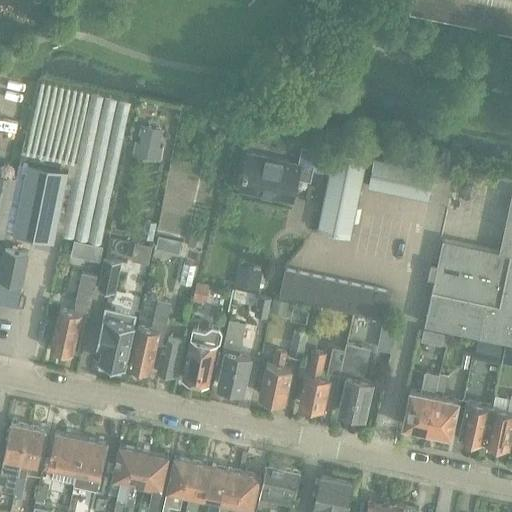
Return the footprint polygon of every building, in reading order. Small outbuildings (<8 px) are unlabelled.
[(511,0),(412,0),(410,11),(511,31),(511,0)] [(32,4),(31,15),(41,16),(42,5),(32,4)] [(158,154),(164,130),(143,125),(138,149),(158,154)] [(299,162),(296,178),(310,180),(311,181),(313,170),(317,151),(318,148),(302,145),(302,148),(299,162)] [(318,229),(351,236),(367,156),(335,150),(319,146),(318,151),(317,151),(313,170),(330,175),(318,229)] [(239,177),(237,185),(240,187),(240,190),(291,201),(296,179),(296,178),(299,162),(298,162),(247,152),(247,155),(242,176),(239,177)] [(430,199),(436,170),(423,168),(375,158),(369,187),(430,199)] [(22,189),(13,235),(14,235),(54,243),(55,243),(69,171),(27,163),(22,189)] [(0,175),(0,187),(15,191),(15,188),(14,188),(16,178),(0,175)] [(0,187),(0,199),(12,202),(15,191),(0,187)] [(443,239),(425,324),(511,342),(511,193),(500,251),(443,239)] [(0,199),(0,211),(10,214),(12,202),(0,199)] [(0,211),(0,224),(8,226),(9,217),(10,214),(0,211)] [(191,234),(189,246),(195,247),(197,235),(191,234)] [(159,235),(156,247),(158,248),(165,249),(167,237),(167,236),(159,235)] [(93,243),(90,259),(100,261),(103,245),(93,243)] [(0,303),(18,308),(29,252),(5,247),(0,273),(0,303)] [(231,249),(230,257),(240,259),(242,252),(231,249)] [(187,253),(180,284),(193,287),(200,256),(187,253)] [(99,290),(115,293),(122,262),(106,258),(99,290)] [(280,296),(293,299),(299,271),(286,269),(280,296)] [(237,270),(234,285),(259,290),(262,275),(237,270)] [(299,271),(293,299),(306,301),(312,274),(299,271)] [(84,328),(87,316),(89,316),(98,275),(83,272),(75,303),(76,304),(75,311),(60,308),(51,349),(73,354),(79,327),(84,328)] [(312,274),(306,301),(319,304),(325,277),(312,274)] [(325,277),(319,304),(332,307),(338,280),(325,277)] [(338,280),(332,307),(345,310),(351,282),(338,280)] [(206,303),(210,285),(197,282),(193,301),(206,303)] [(351,282),(345,310),(358,312),(363,285),(351,282)] [(363,285),(358,312),(371,315),(376,288),(363,285)] [(376,288),(371,315),(383,318),(389,291),(376,288)] [(268,318),(272,298),(258,296),(254,315),(268,318)] [(274,298),(271,311),(287,314),(290,302),(274,298)] [(152,328),(139,325),(129,367),(152,371),(158,344),(163,345),(172,302),(159,299),(152,328)] [(313,308),(311,318),(321,320),(323,310),(313,308)] [(100,360),(126,366),(137,316),(106,309),(103,319),(98,344),(103,345),(100,360)] [(383,321),(381,329),(393,332),(394,332),(396,323),(393,322),(383,320),(383,321)] [(296,330),(295,330),(289,356),(303,359),(308,333),(310,325),(298,322),(296,330)] [(232,323),(218,386),(245,391),(252,355),(241,353),(246,326),(232,323)] [(210,384),(211,380),(218,344),(221,342),(223,333),(220,328),(213,327),(206,331),(193,329),(182,378),(210,384)] [(441,345),(444,333),(424,329),(421,341),(441,345)] [(165,351),(161,350),(156,372),(175,376),(183,340),(168,337),(165,351)] [(478,341),(476,348),(485,350),(483,359),(500,363),(503,346),(478,341)] [(340,376),(347,378),(339,412),(365,418),(374,380),(365,378),(372,349),(347,343),(345,350),(340,376)] [(328,369),(327,373),(340,376),(345,350),(333,347),(328,369)] [(511,348),(506,347),(502,363),(511,365),(511,348)] [(273,362),(268,361),(260,395),(270,397),(271,401),(279,402),(282,399),(286,400),(293,366),(285,365),(288,352),(276,349),(273,362)] [(328,352),(314,350),(309,373),(307,373),(301,403),(325,408),(331,378),(323,376),(328,352)] [(403,426),(428,431),(440,374),(426,371),(422,392),(411,389),(403,426)] [(440,374),(428,431),(452,436),(460,400),(444,396),(448,376),(440,374)] [(492,407),(484,443),(510,449),(511,437),(511,393),(508,411),(492,407)] [(459,438),(484,443),(492,407),(467,402),(459,438)] [(5,495),(14,497),(29,425),(12,421),(4,458),(13,460),(5,495)] [(29,425),(14,497),(11,511),(19,511),(22,499),(30,464),(39,466),(46,429),(29,425)] [(57,431),(49,467),(54,469),(55,469),(53,478),(75,483),(77,474),(80,463),(85,437),(62,432),(57,431)] [(75,483),(75,484),(98,489),(100,478),(101,479),(108,442),(85,437),(80,463),(77,474),(75,483)] [(113,511),(122,511),(135,448),(120,444),(109,494),(117,496),(113,511)] [(135,448),(122,511),(133,511),(136,498),(135,498),(137,485),(145,487),(152,451),(135,448)] [(152,451),(145,487),(153,488),(149,506),(158,508),(170,455),(152,451)] [(181,509),(184,495),(191,460),(175,456),(163,510),(169,511),(170,506),(181,509)] [(191,460),(184,495),(193,497),(192,500),(189,499),(186,511),(197,511),(200,498),(208,463),(191,460)] [(208,463),(200,498),(214,501),(213,505),(209,504),(207,511),(217,511),(228,468),(208,463)] [(294,507),(301,472),(267,464),(259,499),(294,507)] [(228,468),(217,511),(228,511),(230,505),(236,506),(244,471),(228,468)] [(244,471),(236,506),(234,511),(253,511),(261,475),(244,471)] [(321,476),(313,511),(346,511),(353,483),(321,476)] [(36,496),(46,498),(48,486),(38,484),(36,496)] [(96,509),(108,511),(111,499),(99,497),(96,509)] [(396,511),(397,510),(393,509),(394,503),(370,498),(366,511),(396,511)] [(396,511),(418,511),(420,509),(394,503),(393,509),(397,510),(396,511)]
